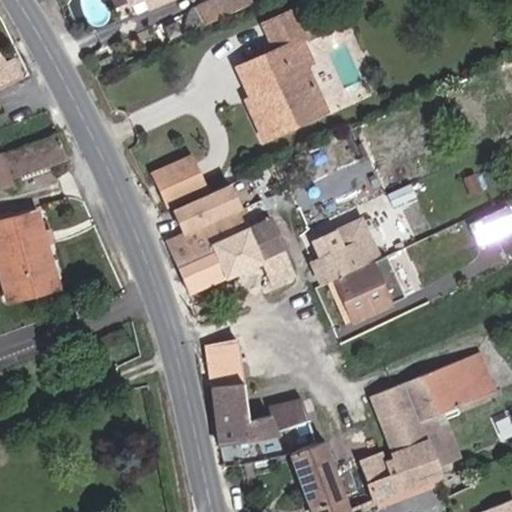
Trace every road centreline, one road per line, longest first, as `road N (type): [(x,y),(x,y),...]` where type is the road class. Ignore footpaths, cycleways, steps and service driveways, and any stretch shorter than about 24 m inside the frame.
road 1 (tertiary): [(20,0),(103,160),(154,285),(209,511)]
road 2 (unknown): [(168,336),(0,392)]
